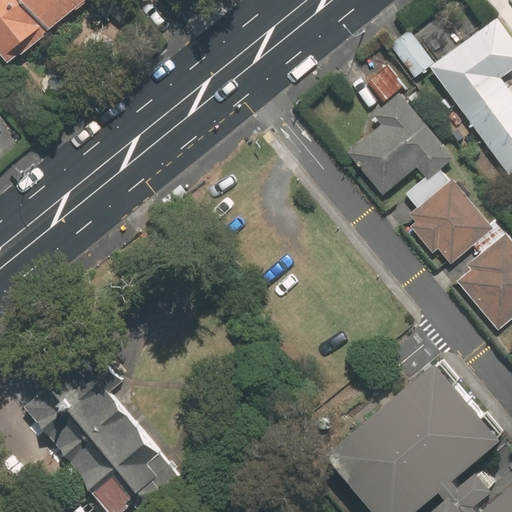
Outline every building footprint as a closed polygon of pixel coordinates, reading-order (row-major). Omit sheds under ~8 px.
[(57,25),(37,0),(0,0),(0,40),(16,61),(59,27),(57,25)] [(37,0),(57,25),(87,0),(37,0)] [(511,69),(511,20),(506,13),(435,62),(511,172),(511,79),(507,73),(511,69)] [(420,162),(429,172),(408,190),(420,203),(413,209),(420,218),(415,222),(438,250),(443,245),(457,261),(476,243),(481,249),(455,276),(501,328),(511,319),(511,231),(499,215),(496,219),(445,165),(460,152),(406,90),(382,111),(388,117),(352,149),(387,190),(420,162)] [(17,143),(7,130),(0,134),(0,155),(1,156),(17,143)] [(511,348),(511,330),(503,339),(511,348)] [(511,511),(511,481),(491,500),(485,493),(504,477),(488,459),(470,474),(465,468),(511,428),(511,424),(448,348),(337,440),(397,511),(410,511),(452,477),(459,485),(445,497),(458,511),(461,511),(472,503),(479,511),(478,511),(511,511)] [(86,356),(29,402),(117,510),(135,496),(140,503),(150,505),(186,475),(114,386),(126,377),(108,354),(94,365),(86,356)]
